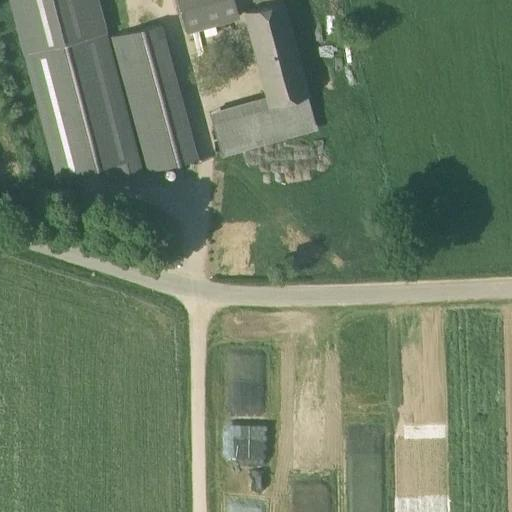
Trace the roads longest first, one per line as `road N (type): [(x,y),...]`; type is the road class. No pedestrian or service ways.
road 1 (unclassified): [(511,288),(201,291),(0,229)]
road 2 (track): [(201,511),(201,291)]
